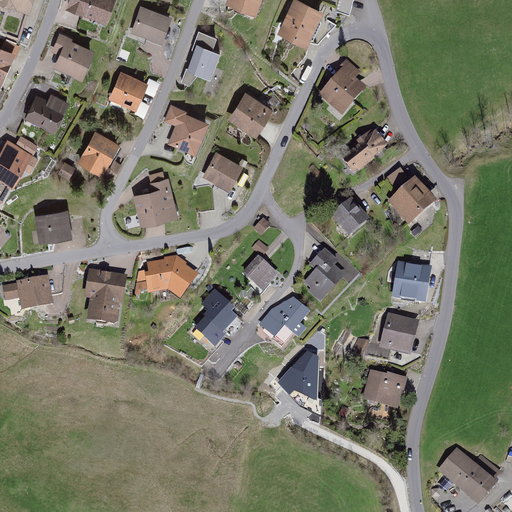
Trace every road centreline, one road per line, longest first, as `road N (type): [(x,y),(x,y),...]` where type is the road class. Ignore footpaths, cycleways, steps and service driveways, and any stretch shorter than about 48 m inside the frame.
road 1 (residential): [(418,511),(412,442),(447,308),(455,204),(404,124),(375,26)]
road 2 (residential): [(375,26),(340,37),(324,53),(259,195),(237,224),(110,250)]
road 3 (residential): [(110,250),(109,206),(199,0)]
road 4 (track): [(301,421),(382,463),(405,511)]
road 5 (residential): [(0,125),(55,0)]
